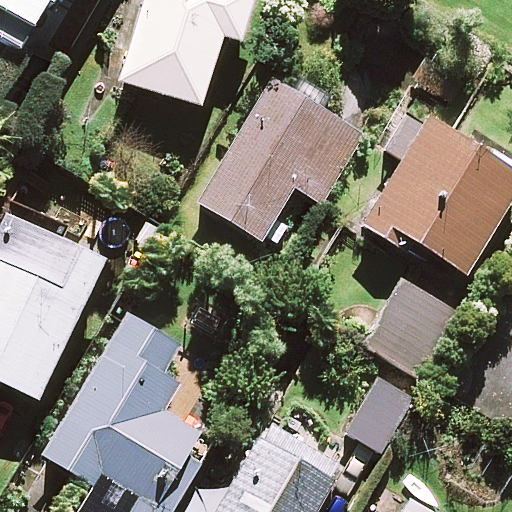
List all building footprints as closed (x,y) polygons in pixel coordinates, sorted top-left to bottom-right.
[(0,0),(0,44),(12,51),(41,3),(42,0),(0,0)] [(141,0),(116,83),(195,107),(217,37),(234,43),(247,0),(141,0)] [(467,80),(421,52),(403,82),(448,110),(467,80)] [(360,138),(267,82),(193,203),(258,243),(292,188),(319,205),(360,138)] [(511,193),(511,173),(421,121),(361,224),(460,282),(511,193)] [(0,384),(30,399),(97,262),(0,215),(0,384)] [(474,324),(398,283),(363,348),(439,389),(474,324)] [(173,345),(119,315),(38,456),(92,487),(77,511),(168,511),(209,442),(157,412),(173,385),(156,375),(173,345)] [(414,394),(377,373),(343,433),(381,454),(414,394)] [(312,511),(337,467),(261,424),(211,511),(312,511)] [(417,511),(404,503),(398,511),(417,511)]
